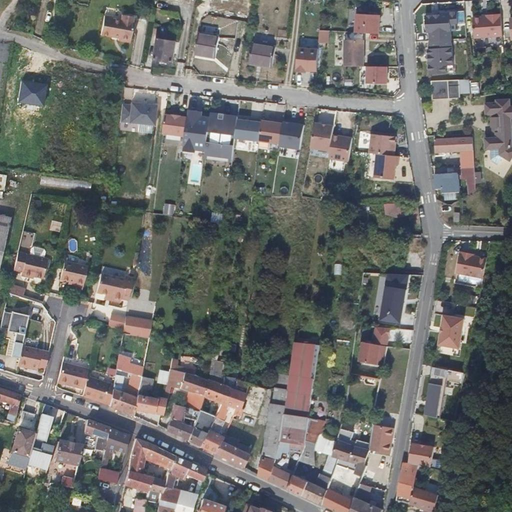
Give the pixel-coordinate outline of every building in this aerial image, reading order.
[(456,30),(456,23),(463,23),(462,17),(461,10),(435,12),(436,16),(431,17),(431,14),(422,15),(423,32),(425,32),(426,40),(448,39),(448,31),(456,30)] [(112,22),(102,20),(100,30),(111,33),(113,31),(118,32),(117,36),(131,39),(134,20),(132,19),(133,14),(122,12),(121,17),(113,15),(112,22)] [(113,15),(113,14),(103,12),(102,20),(112,22),(113,15)] [(356,13),(355,32),(379,33),(380,14),(356,13)] [(470,19),(473,39),(502,36),(499,14),(485,15),(485,18),(470,19)] [(320,30),(320,43),(330,43),(331,30),(320,30)] [(214,60),(218,37),(198,34),(194,56),(214,60)] [(174,42),(156,38),(153,58),(172,61),(174,42)] [(344,66),(363,66),(364,40),(345,39),(344,66)] [(450,64),(448,39),(426,40),(427,48),(424,48),(425,55),(427,55),(428,60),(425,60),(426,74),(448,72),(447,65),(450,64)] [(273,47),(252,43),(248,65),(271,69),(273,47)] [(298,47),(297,71),(322,72),(323,48),(298,47)] [(387,66),(367,66),(366,83),(387,83),(387,66)] [(310,78),(310,72),(297,72),(297,84),(304,84),(304,78),(310,78)] [(461,79),(433,80),(434,99),(462,97),(461,79)] [(47,85),(22,81),(19,102),(44,106),(47,85)] [(472,82),(472,93),(481,93),(481,81),(472,82)] [(511,105),(511,100),(487,102),(487,113),(496,113),(496,116),(496,117),(495,117),(494,118),(494,119),(493,119),(493,120),(493,121),(493,122),(493,123),(494,123),(494,124),(495,124),(495,125),(496,125),(497,125),(497,131),(492,131),(492,136),(488,137),(488,149),(491,149),(500,148),(500,154),(504,157),(511,161),(511,160),(511,105)] [(121,123),(159,125),(160,103),(122,102),(121,123)] [(305,148),(309,124),(190,108),(189,115),(166,112),(163,133),(186,136),(184,152),(237,159),(239,140),(305,148)] [(313,133),(302,196),(318,198),(329,136),(313,133)] [(397,155),(399,135),(373,133),(369,177),(399,179),(401,155),(397,155)] [(461,160),(461,167),(475,168),(472,137),(434,138),(435,150),(449,150),(460,150),(466,150),(466,160),(461,160)] [(500,148),(491,149),(491,160),(499,164),(504,157),(500,154),(500,148)] [(468,185),(476,184),(475,168),(461,167),(462,176),(467,176),(468,185)] [(458,175),(435,176),(435,185),(442,186),(442,191),(459,190),(458,175)] [(119,204),(121,192),(113,191),(112,203),(119,204)] [(165,203),(164,214),(175,215),(176,204),(165,203)] [(406,203),(386,203),(386,220),(407,219),(406,203)] [(0,229),(7,232),(11,217),(0,214),(0,229)] [(30,246),(29,253),(43,256),(45,249),(43,247),(33,245),(30,246)] [(17,250),(14,268),(22,270),(29,271),(29,274),(42,277),(47,257),(43,256),(29,253),(17,250)] [(474,253),(460,250),(456,271),(482,277),(485,261),(486,258),(474,255),(474,253)] [(73,278),(73,282),(72,284),(81,286),(85,265),(62,260),(59,275),(67,277),(73,278)] [(129,299),(133,276),(126,275),(125,278),(100,273),(96,292),(105,293),(112,295),(111,300),(119,301),(121,297),(129,299)] [(10,294),(24,296),(25,287),(12,285),(10,294)] [(405,290),(385,286),(379,321),(399,324),(405,290)] [(15,332),(16,332),(14,342),(11,356),(19,358),(21,348),(23,340),(29,316),(13,312),(12,311),(12,313),(5,311),(1,327),(2,327),(7,328),(7,331),(15,332)] [(123,329),(126,315),(111,312),(108,325),(123,329)] [(440,331),(438,342),(458,346),(463,317),(443,313),(441,324),(440,331)] [(126,316),(124,333),(151,337),(153,319),(126,316)] [(363,340),(359,362),(386,365),(392,328),(377,325),(374,342),(363,340)] [(296,346),(291,374),(283,430),(287,428),(309,432),(312,421),(310,421),(322,349),(296,346)] [(36,369),(44,372),(48,355),(21,348),(19,358),(16,367),(35,373),(36,369)] [(108,407),(133,415),(134,410),(137,395),(137,390),(139,384),(142,367),(129,364),(130,359),(118,356),(115,373),(132,376),(130,384),(126,383),(123,395),(118,394),(121,378),(114,377),(113,384),(109,403),(108,407)] [(211,375),(222,378),(225,361),(214,359),(211,375)] [(187,411),(196,415),(197,414),(201,402),(205,389),(207,383),(207,379),(192,374),(193,372),(176,367),(176,361),(170,360),(165,386),(191,399),(187,411)] [(57,380),(84,387),(86,378),(89,367),(62,361),(61,365),(57,380)] [(258,475),(269,480),(279,460),(279,459),(282,442),(283,430),(291,374),(280,372),(279,378),(271,426),(268,439),(265,452),(258,475)] [(81,397),(109,403),(113,384),(86,378),(84,387),(81,397)] [(264,396),(266,389),(238,379),(236,385),(234,391),(238,396),(234,406),(257,416),(264,396)] [(205,389),(201,402),(217,408),(220,401),(222,391),(223,385),(207,383),(205,389)] [(214,414),(213,417),(227,423),(234,406),(238,396),(234,391),(236,385),(223,384),(223,385),(222,391),(220,401),(217,408),(214,414)] [(442,386),(429,384),(423,415),(436,417),(442,386)] [(16,417),(20,395),(0,388),(0,401),(7,404),(6,415),(16,417)] [(134,410),(160,415),(162,415),(164,401),(163,400),(137,395),(134,410)] [(168,432),(187,441),(196,415),(187,411),(184,409),(176,404),(165,431),(168,432)] [(33,421),(34,414),(22,410),(20,419),(33,421)] [(49,462),(54,447),(41,444),(42,441),(45,441),(51,416),(41,413),(36,433),(31,451),(29,456),(28,463),(47,469),(49,462)] [(187,441),(199,447),(207,429),(211,421),(196,415),(187,441)] [(102,459),(109,428),(96,423),(86,420),(81,444),(96,447),(94,457),(102,459)] [(328,427),(329,424),(312,421),(309,432),(311,432),(308,444),(304,456),(302,459),(302,460),(317,465),(317,452),(328,427)] [(373,430),(370,449),(389,454),(394,427),(375,424),(373,430)] [(31,451),(36,433),(18,428),(13,446),(31,451)] [(121,464),(127,436),(109,428),(102,459),(121,464)] [(283,430),(282,442),(302,448),(300,454),(304,456),(308,444),(311,432),(309,432),(287,428),(283,430)] [(199,447),(213,453),(221,436),(207,429),(199,447)] [(353,435),(341,431),(338,442),(334,455),(338,456),(347,459),(359,462),(356,472),(364,476),(368,466),(365,465),(370,450),(350,444),(353,435)] [(221,457),(243,468),(248,455),(226,444),(230,436),(223,432),(221,435),(221,436),(213,453),(221,457)] [(77,464),(81,444),(59,439),(54,460),(77,464)] [(171,466),(175,456),(173,455),(145,442),(136,439),(134,440),(128,465),(127,470),(138,474),(146,455),(171,466)] [(324,451),(331,454),(334,455),(338,442),(328,439),(324,451)] [(284,466),(289,468),(293,457),(302,460),(302,459),(304,456),(300,454),(302,448),(282,442),(279,459),(279,460),(285,462),(284,466)] [(411,443),(407,464),(429,469),(433,449),(411,443)] [(324,477),(331,479),(338,456),(334,455),(331,454),(324,477)] [(202,482),(206,470),(175,456),(171,466),(163,483),(158,496),(158,497),(155,511),(191,511),(195,502),(198,495),(168,489),(173,479),(185,481),(186,479),(202,482)] [(340,483),(347,459),(338,456),(331,479),(331,480),(340,483)] [(279,485),(289,489),(295,475),(288,472),(289,468),(284,466),(285,462),(279,460),(269,480),(279,485)] [(390,478),(393,465),(369,461),(368,466),(364,476),(361,483),(385,491),(388,478),(390,478)] [(407,464),(403,462),(397,499),(396,500),(434,511),(437,498),(425,494),(413,490),(417,467),(407,464)] [(116,484),(119,473),(100,468),(98,479),(116,484)] [(149,478),(138,474),(127,470),(123,485),(146,492),(149,478)] [(60,480),(73,483),(75,475),(62,472),(60,480)] [(289,489),(303,496),(310,481),(295,475),(289,489)] [(306,497),(323,505),(331,480),(331,479),(324,477),(322,477),(318,485),(310,481),(303,496),(306,497)] [(158,496),(163,483),(149,478),(146,492),(158,496)] [(323,505),(338,511),(342,511),(347,499),(337,494),(340,483),(331,480),(323,505)] [(437,498),(439,488),(427,485),(425,494),(437,498)] [(66,511),(85,511),(86,507),(82,506),(83,499),(70,495),(66,511)] [(222,511),(225,506),(204,497),(197,511),(222,511)] [(381,511),(383,509),(356,497),(350,511),(381,511)] [(143,509),(145,499),(138,498),(135,507),(143,509)]
